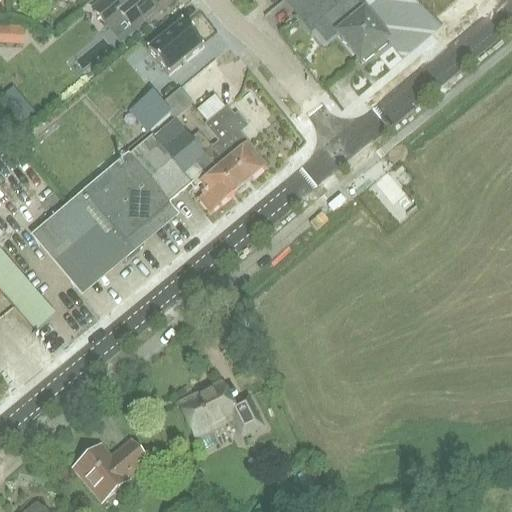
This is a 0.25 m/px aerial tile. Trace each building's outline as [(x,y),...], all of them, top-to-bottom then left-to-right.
[(168,6),(162,0),(106,0),(92,11),(108,31),(122,20),(133,33),(168,6)] [(286,0),(286,1),(303,21),(311,31),(313,29),(324,20),(328,25),(337,36),(359,63),(363,60),(365,63),(375,55),(335,5),(330,0),(286,0)] [(330,0),(335,5),(375,55),(387,45),(385,42),(387,40),(353,0),(330,0)] [(202,49),(183,24),(148,52),(168,77),(202,49)] [(0,40),(13,41),(14,29),(0,27),(0,40)] [(162,106),(170,116),(172,118),(191,103),(180,91),(162,106)] [(153,94),(131,112),(149,134),(170,116),(162,106),(153,94)] [(205,127),(250,181),(264,170),(235,135),(242,128),(227,110),(225,111),(215,98),(196,114),(206,126),(205,127)] [(174,125),(153,142),(182,176),(191,186),(195,191),(201,186),(206,191),(202,194),(203,197),(201,199),(212,212),(234,195),(191,143),(186,137),(185,138),(174,125)] [(191,143),(234,195),(250,181),(205,127),(203,129),(217,146),(210,152),(198,137),(191,143)] [(182,176),(153,142),(131,161),(129,158),(56,217),(41,229),(83,280),(114,254),(121,262),(125,264),(143,249),(145,246),(136,235),(170,208),(167,205),(191,186),(182,176)] [(367,194),(385,217),(413,195),(395,172),(367,194)] [(0,244),(0,245),(9,236),(0,227),(0,244)] [(4,250),(0,253),(0,286),(40,334),(60,318),(4,250)] [(241,439),(262,429),(246,399),(232,407),(221,386),(179,408),(195,439),(232,421),(241,439)] [(127,481),(147,465),(131,445),(120,454),(125,460),(115,468),(100,450),(75,471),(103,505),(129,483),(127,481)] [(305,495),(290,499),(294,511),(297,511),(318,506),(314,494),(306,497),(305,495)]
